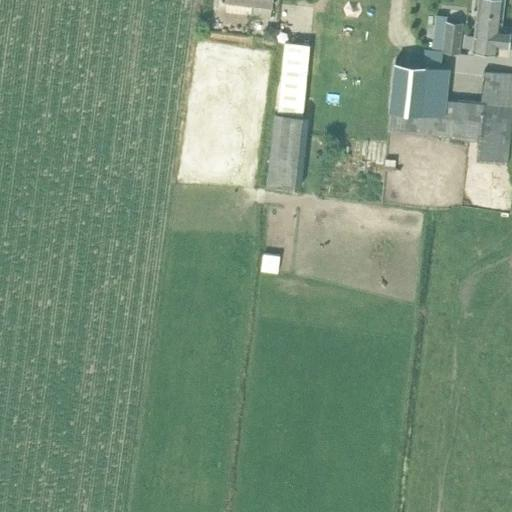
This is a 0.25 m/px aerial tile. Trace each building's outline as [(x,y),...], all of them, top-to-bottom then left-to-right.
[(234,0),(254,2),(252,15),(270,18),(271,0),(234,0)] [(475,34),(474,49),(498,51),(499,45),(509,46),(511,46),(511,26),(511,27),(500,26),(501,17),(503,0),(479,0),(477,14),(475,34)] [(435,17),(432,49),(459,52),(463,22),(446,20),(446,18),(435,17)] [(285,41),(278,112),(302,115),(310,43),(285,41)] [(394,81),(389,130),(477,139),(475,159),(506,162),(508,142),(511,103),(511,73),(485,70),(482,102),(458,100),(445,98),(446,86),(449,67),(396,61),(394,81)]
